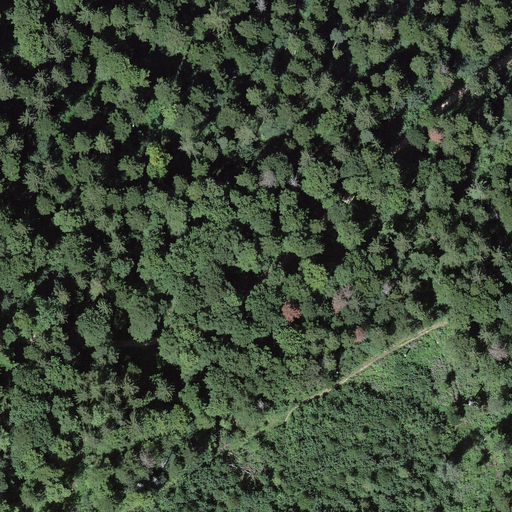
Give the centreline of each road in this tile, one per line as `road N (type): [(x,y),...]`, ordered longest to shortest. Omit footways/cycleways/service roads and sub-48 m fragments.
road 1 (track): [(511,55),(447,103),(265,279),(212,319),(149,340),(0,338)]
road 2 (track): [(43,231),(115,248),(175,249),(341,200)]
road 3 (track): [(273,0),(201,52),(156,64),(95,50),(0,5)]
